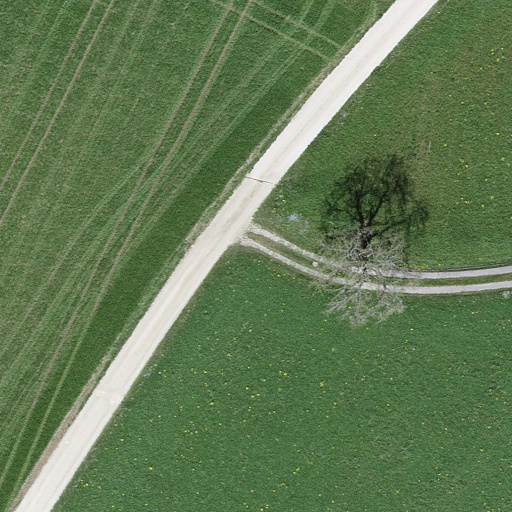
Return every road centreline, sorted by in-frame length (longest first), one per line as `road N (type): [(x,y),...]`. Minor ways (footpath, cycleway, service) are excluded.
road 1 (track): [(33,511),(233,221)]
road 2 (track): [(511,274),(446,285),(355,277),(270,246),(233,221)]
road 3 (track): [(233,221),(420,0)]
